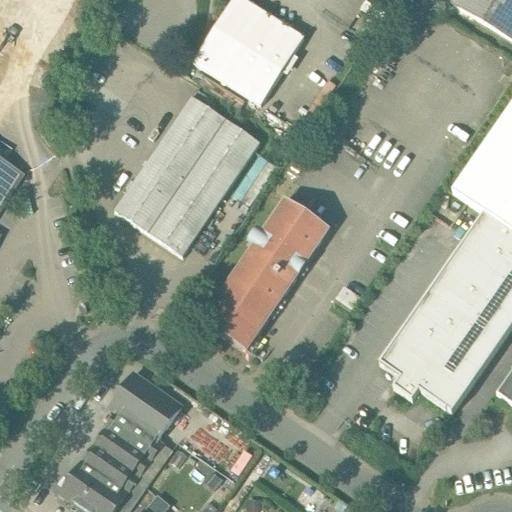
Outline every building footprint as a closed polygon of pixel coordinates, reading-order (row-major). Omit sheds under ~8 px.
[(0,0),(0,98),(24,61),(6,49),(38,0),(0,0)] [(304,42),(238,0),(235,0),(193,66),(261,110),(304,42)] [(511,0),(445,0),(444,3),(511,43),(511,0)] [(260,148),(192,102),(115,215),(183,261),(260,148)] [(511,107),(451,195),(484,218),(511,237),(511,107)] [(286,203),(284,204),(262,235),(258,232),(249,245),(254,248),(203,323),(203,325),(246,354),(248,354),(329,234),(329,232),(286,203)] [(511,237),(484,218),(380,367),(400,382),(393,383),(394,390),(393,392),(413,405),(419,395),(452,417),(511,331),(511,237)] [(511,373),(496,396),(511,407),(511,373)] [(133,377),(110,411),(117,416),(82,466),(60,497),(81,511),(117,511),(128,497),(128,496),(136,486),(163,447),(158,444),(181,411),(133,377)] [(128,497),(117,511),(132,511),(146,492),(136,486),(128,496),(128,497)] [(157,499),(146,511),(167,511),(170,509),(157,499)]
